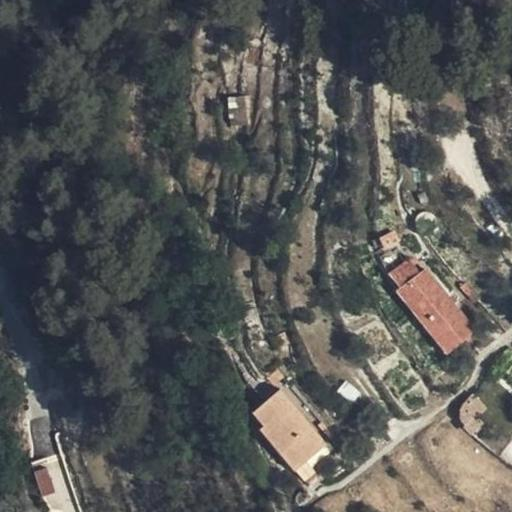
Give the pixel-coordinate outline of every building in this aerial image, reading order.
[(228,97),(228,124),(250,124),(250,97),(228,97)] [(455,326),(484,305),(439,240),(434,244),(426,232),(408,245),(416,257),(410,261),(455,326)] [(334,429),(287,368),(252,394),(262,410),(260,412),(296,460),(334,429)] [(489,380),(478,371),(474,375),(471,378),(469,382),(468,387),(468,389),(469,394),(470,398),(471,400),(479,407),(487,397),(479,391),(489,380)] [(40,495),(53,492),(49,467),(36,469),(40,495)]
